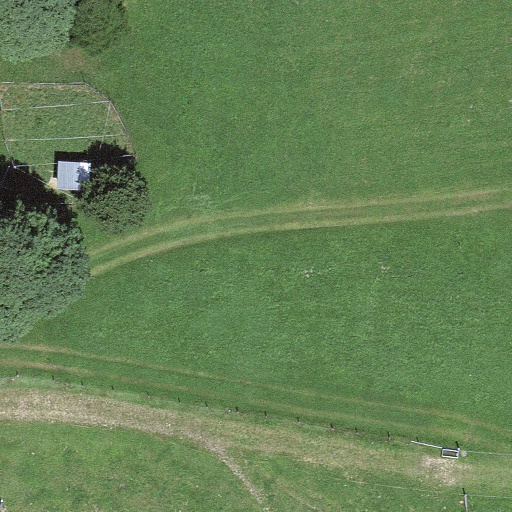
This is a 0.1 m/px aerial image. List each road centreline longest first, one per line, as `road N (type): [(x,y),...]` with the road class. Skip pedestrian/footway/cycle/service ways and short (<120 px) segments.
road 1 (track): [(511,182),(297,200),(98,260),(0,313)]
road 2 (track): [(0,409),(60,406),(178,423),(232,455),(274,511)]
